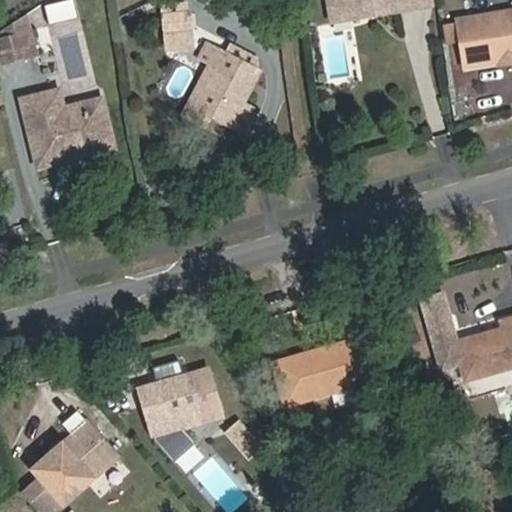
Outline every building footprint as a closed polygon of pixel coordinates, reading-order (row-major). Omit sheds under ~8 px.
[(191,0),(161,3),(166,52),(196,49),(191,0)] [(375,10),(376,17),(398,13),(397,3),(414,1),(413,0),(329,0),(331,16),(375,10)] [(332,23),(376,17),(375,10),(331,16),(332,23)] [(511,18),(511,11),(492,14),(497,20),(511,18)] [(511,18),(497,20),(492,14),(460,19),(467,68),(502,63),(505,56),(511,55),(511,18)] [(29,32),(19,34),(25,59),(35,56),(29,32)] [(19,34),(0,38),(0,42),(5,63),(25,59),(19,34)] [(260,72),(225,51),(194,107),(243,134),(256,110),(244,103),(260,72)] [(511,65),(511,55),(505,56),(502,63),(502,67),(511,65)] [(62,117),(60,107),(55,90),(19,99),(36,166),(64,159),(63,154),(71,152),(72,157),(98,151),(95,136),(108,133),(101,107),(62,117)] [(99,98),(60,107),(62,117),(101,107),(99,98)] [(111,148),(108,133),(95,136),(98,151),(111,148)] [(73,162),(72,157),(71,152),(63,154),(64,159),(65,164),(73,162)] [(7,243),(0,245),(0,255),(10,253),(7,243)] [(441,297),(421,303),(426,320),(446,314),(441,297)] [(511,320),(501,323),(503,330),(456,345),(446,314),(426,320),(442,371),(462,365),(466,380),(511,367),(511,320)] [(367,338),(272,364),(284,405),(378,379),(367,338)] [(209,372),(190,377),(140,391),(150,427),(200,413),(202,422),(222,417),(209,372)] [(202,422),(200,413),(150,427),(152,437),(202,422)] [(43,479),(64,504),(118,457),(87,420),(72,433),(74,436),(35,470),(43,479)] [(43,511),(55,511),(64,504),(43,479),(27,493),(43,511)]
